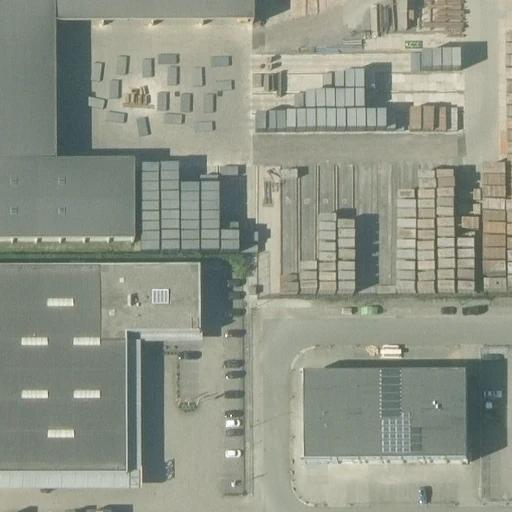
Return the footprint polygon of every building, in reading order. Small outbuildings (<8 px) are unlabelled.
[(0,0),(0,244),(133,244),(133,164),(55,165),(54,27),(78,27),(87,27),(103,27),(118,27),(134,27),(140,26),(244,26),(248,26),(250,26),(252,26),(252,0),(0,0)] [(429,30),(366,27),(365,66),(427,69),(429,30)] [(156,76),(157,113),(179,113),(179,75),(156,76)] [(259,219),(259,161),(200,162),(200,220),(259,219)] [(198,269),(0,270),(0,479),(126,478),(125,338),(199,337),(198,269)] [(468,375),(306,376),(306,464),(468,463),(468,375)]
